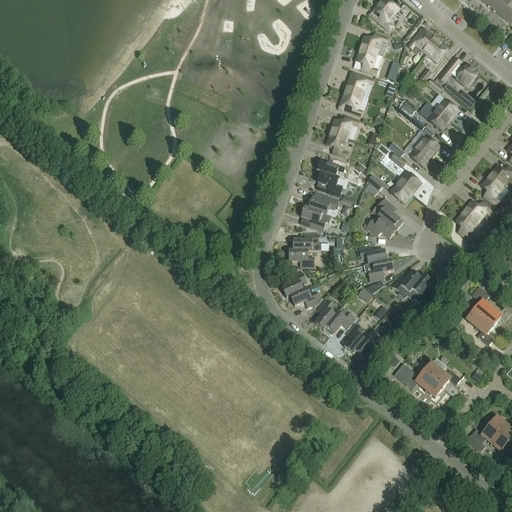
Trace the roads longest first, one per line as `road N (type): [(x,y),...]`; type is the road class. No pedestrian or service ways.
road 1 (unclassified): [(349,0),(259,262),(261,290),(274,314),(435,453)]
road 2 (residential): [(431,251),(434,210),(511,114)]
road 3 (residential): [(414,0),(511,82)]
